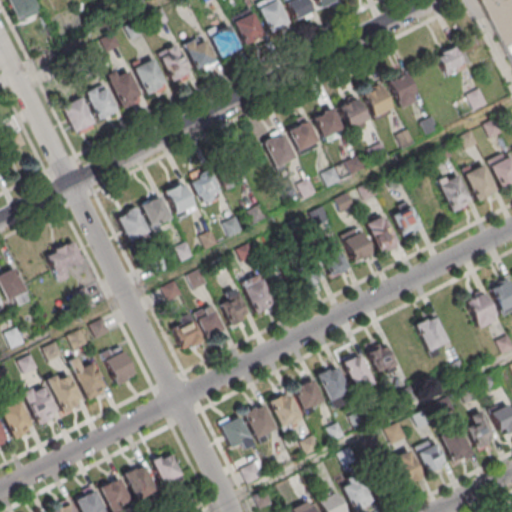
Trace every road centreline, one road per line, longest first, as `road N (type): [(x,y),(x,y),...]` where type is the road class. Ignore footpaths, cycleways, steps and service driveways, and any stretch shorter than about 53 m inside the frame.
road 1 (residential): [(511,229),(0,491)]
road 2 (residential): [(0,43),(234,511)]
road 3 (residential): [(426,0),(0,220)]
